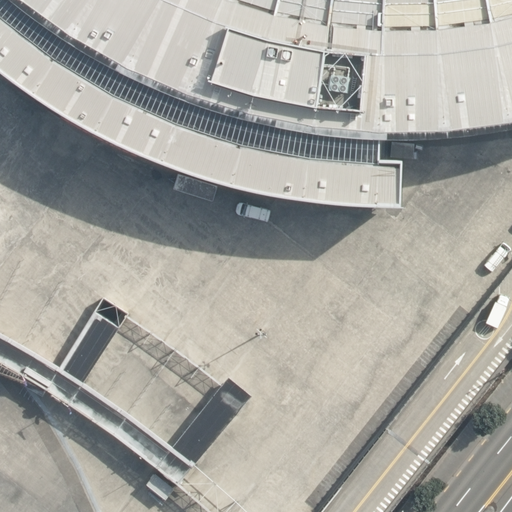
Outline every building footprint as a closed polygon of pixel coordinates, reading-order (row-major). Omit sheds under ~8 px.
[(511,0),(0,0),(0,71),(29,93),(58,114),(87,131),(146,161),(176,173),(206,183),(233,191),(254,196),(288,202),(329,208),(372,212),(406,212),(408,164),(385,164),(385,145),(452,144),(511,134),(511,0)] [(0,359),(26,373),(50,388),(74,403),(95,418),(118,433),(140,449),(161,466),(182,483),(198,463),(255,394),(233,375),(176,445),(156,429),(133,410),(110,395),(87,381),(124,326),(97,310),(63,366),(42,352),(17,337),(0,328),(0,359)] [(0,511),(104,511),(69,434),(0,344),(0,511)] [(198,463),(182,483),(215,511),(253,511),(243,502),(198,463)] [(179,488),(160,473),(152,484),(171,498),(179,488)]
